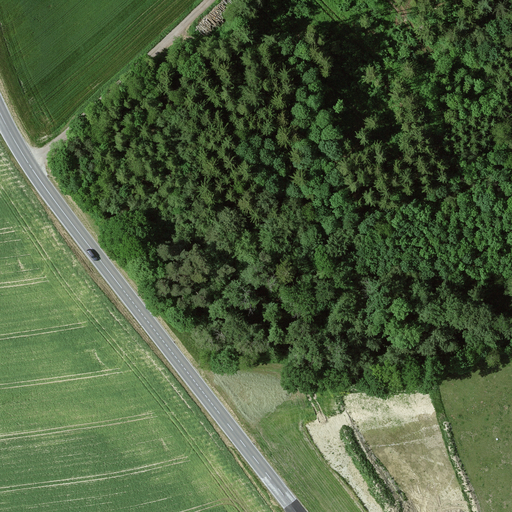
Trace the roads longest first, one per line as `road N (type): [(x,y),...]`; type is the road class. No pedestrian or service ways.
road 1 (secondary): [(295,511),(44,187),(0,112)]
road 2 (track): [(211,0),(29,165)]
